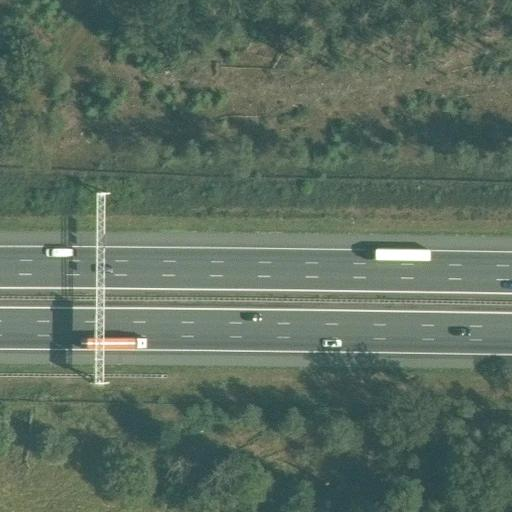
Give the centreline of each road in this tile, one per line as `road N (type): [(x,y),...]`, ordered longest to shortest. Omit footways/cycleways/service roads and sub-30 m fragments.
road 1 (motorway): [(0,330),(511,335)]
road 2 (motorway): [(511,274),(0,269)]
